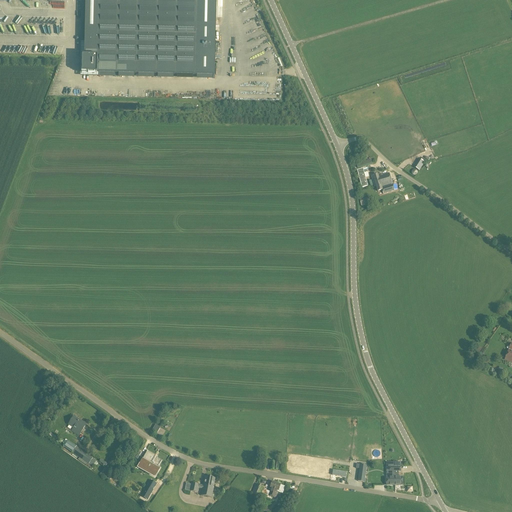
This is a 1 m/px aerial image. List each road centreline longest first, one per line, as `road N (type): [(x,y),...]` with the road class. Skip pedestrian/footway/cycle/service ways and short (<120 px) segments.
road 1 (unclassified): [(445,510),(182,456),(0,334)]
road 2 (tertiary): [(445,510),(363,347),(350,190),(336,145)]
road 3 (unclassified): [(511,254),(362,140),(336,145)]
road 4 (tertiary): [(336,145),(270,0)]
